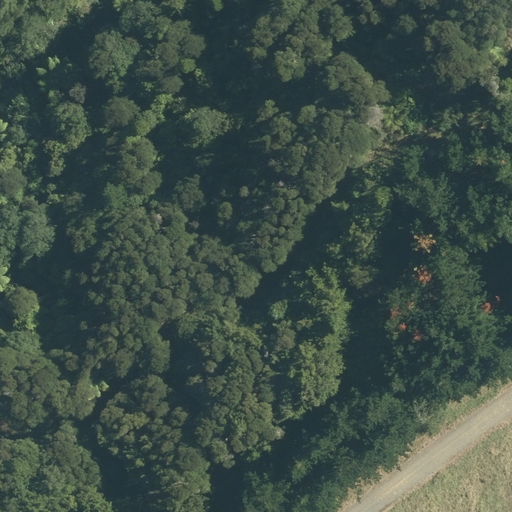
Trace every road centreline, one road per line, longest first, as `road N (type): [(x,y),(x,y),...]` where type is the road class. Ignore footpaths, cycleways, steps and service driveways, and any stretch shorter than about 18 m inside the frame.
road 1 (track): [(0,449),(42,455),(257,298),(511,149)]
road 2 (track): [(511,397),(373,511)]
